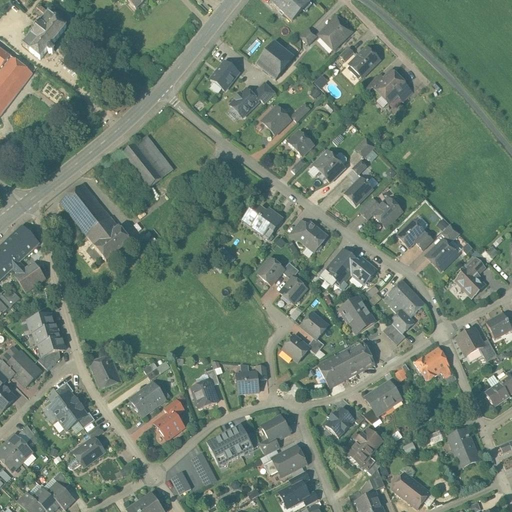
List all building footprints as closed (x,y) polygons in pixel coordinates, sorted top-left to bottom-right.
[(146,0),(127,0),(136,10),(146,0)] [(274,0),(271,4),(292,23),(309,6),(302,0),(299,0),(298,0),(274,0)] [(49,14),(23,45),(41,60),(47,52),(49,54),(53,54),(54,52),(54,49),(52,47),(67,29),(58,21),(59,20),(59,18),(57,17),(55,17),(54,18),(49,14)] [(337,19),(319,36),(333,51),(351,34),(337,19)] [(309,30),(300,39),(308,47),(317,38),(309,30)] [(294,59),(274,43),(256,66),(276,82),(294,59)] [(0,71),(11,58),(0,49),(0,71)] [(347,49),(339,57),(344,63),(352,54),(347,49)] [(366,49),(348,67),(361,79),(378,62),(366,49)] [(0,71),(0,117),(33,75),(11,58),(0,71)] [(238,75),(225,64),(211,81),(224,92),(238,75)] [(391,72),(383,79),(373,89),(393,109),(402,100),(398,96),(406,88),(391,72)] [(320,89),(328,81),(322,75),(314,83),(320,89)] [(379,75),(365,90),(368,93),(373,89),(383,79),(379,75)] [(265,84),(252,97),(258,103),(260,101),(264,105),(275,95),(265,84)] [(406,88),(398,96),(402,100),(403,102),(412,93),(406,88)] [(246,91),(241,97),(240,96),(235,101),(236,101),(230,107),(242,119),(258,103),(252,97),(246,91)] [(304,106),(291,119),(297,124),(309,111),(304,106)] [(277,108),(262,123),(275,136),(290,121),(277,108)] [(314,146),(299,132),(288,144),(302,158),(314,146)] [(136,146),(163,180),(174,171),(148,137),(136,146)] [(366,140),(355,151),(363,159),(374,149),(366,140)] [(163,180),(136,146),(122,156),(149,190),(163,180)] [(334,160),(327,153),(313,167),(320,174),(319,178),(322,182),(326,180),(330,184),(344,170),(341,167),(346,162),(346,160),(341,155),(339,155),(334,160)] [(300,162),(290,171),(295,176),(304,166),(300,162)] [(360,162),(352,171),(357,177),(366,168),(360,162)] [(361,179),(344,196),(355,208),(372,191),(361,179)] [(111,220),(83,186),(60,204),(87,238),(111,220)] [(379,208),(372,215),(372,216),(385,229),(401,213),(388,200),(379,208)] [(372,201),(360,213),(367,221),(372,216),(372,215),(379,208),(372,201)] [(269,216),(260,208),(255,215),(249,211),(243,219),(252,226),(251,228),(263,237),(266,233),(270,236),(281,220),(272,213),(269,216)] [(442,230),(446,223),(440,219),(436,226),(442,230)] [(111,220),(87,238),(95,248),(94,248),(106,263),(131,243),(119,229),(118,229),(111,220)] [(301,222),(290,236),(296,241),(298,240),(297,239),(307,227),(301,222)] [(413,223),(397,238),(408,250),(415,243),(424,234),(413,223)] [(327,238),(310,224),(307,227),(297,239),(298,240),(314,253),(315,252),(318,252),(321,248),(321,245),(327,238)] [(450,226),(441,235),(450,245),(459,236),(450,226)] [(4,244),(0,247),(0,282),(12,271),(17,275),(25,270),(20,264),(39,245),(22,227),(23,227),(22,227),(21,227),(22,227),(5,243),(4,244)] [(157,243),(149,234),(144,238),(152,248),(157,243)] [(424,234),(415,243),(423,252),(432,243),(424,234)] [(443,242),(426,258),(440,273),(457,256),(443,242)] [(492,258),(498,253),(493,247),(488,252),(492,258)] [(343,251),(325,273),(342,286),(351,275),(350,274),(359,264),(343,251)] [(493,260),(485,252),(480,256),(489,265),(493,260)] [(270,260),(258,276),(271,287),(281,274),(283,271),(270,260)] [(376,272),(362,260),(359,264),(350,274),(351,275),(364,286),(376,272)] [(484,269),(476,260),(467,269),(471,272),(473,270),(478,275),(484,269)] [(17,275),(15,277),(26,294),(46,281),(34,264),(25,270),(17,275)] [(283,271),(281,274),(286,278),(294,268),(289,264),(283,271)] [(294,268),(286,278),(291,282),(293,279),(299,272),(294,268)] [(467,270),(455,282),(461,289),(461,293),(465,293),(472,300),(485,287),(478,279),(480,277),(478,275),(473,270),(471,272),(467,269),(466,270),(467,270)] [(291,282),(280,295),(293,306),(306,290),(293,279),(291,282)] [(425,306),(402,281),(397,286),(395,285),(393,286),(395,288),(387,296),(393,302),(388,306),(398,316),(390,323),(391,324),(392,326),(404,314),(410,320),(425,306)] [(364,297),(369,302),(379,292),(374,287),(364,297)] [(15,294),(10,299),(4,293),(1,296),(12,307),(20,300),(15,294)] [(0,320),(13,308),(12,307),(1,296),(0,294),(0,320)] [(374,323),(357,299),(340,312),(356,335),(374,323)] [(289,315),(293,321),(302,313),(298,308),(289,315)] [(48,310),(30,315),(32,321),(50,316),(48,310)] [(404,314),(392,326),(402,336),(414,324),(410,320),(404,314)] [(32,321),(28,322),(31,335),(33,334),(54,328),(54,327),(51,316),(50,316),(32,321)] [(327,328),(312,316),(301,329),(314,340),(317,341),(327,328)] [(504,316),(486,325),(494,340),(511,331),(504,316)] [(392,326),(391,324),(382,333),(396,347),(405,339),(402,336),(392,326)] [(54,328),(33,334),(37,347),(38,346),(60,339),(56,327),(54,327),(54,328)] [(474,330),(456,340),(466,358),(479,350),(484,348),(482,344),(474,330)] [(307,349),(294,338),(283,351),(298,364),(309,351),(307,349)] [(60,339),(38,346),(42,358),(59,353),(65,351),(61,339),(60,339)] [(324,347),(317,341),(314,340),(310,344),(320,352),(324,347)] [(496,357),(488,341),(482,344),(484,348),(479,350),(487,364),(496,357)] [(320,352),(310,344),(307,349),(309,351),(316,357),(320,352)] [(363,344),(318,368),(330,390),(375,366),(363,344)] [(439,348),(423,359),(436,377),(441,374),(448,369),(450,368),(439,348)] [(6,367),(5,368),(14,377),(26,389),(41,374),(20,353),(6,367)] [(59,353),(43,357),(44,359),(52,367),(60,360),(59,353)] [(110,356),(89,365),(100,392),(121,383),(114,365),(111,359),(110,356)] [(117,357),(111,359),(114,365),(120,363),(117,357)] [(52,367),(44,359),(40,360),(38,362),(48,372),(52,367)] [(436,377),(423,359),(415,365),(427,383),(436,377)] [(6,367),(2,363),(0,365),(0,371),(4,376),(8,380),(9,382),(14,377),(5,368),(6,367)] [(166,363),(157,368),(161,374),(170,368),(166,363)] [(154,364),(143,371),(146,376),(157,369),(154,364)] [(266,369),(255,368),(256,374),(257,382),(267,381),(266,369)] [(157,369),(146,376),(151,383),(161,375),(157,369)] [(452,375),(448,369),(441,374),(445,380),(452,375)] [(214,371),(206,374),(209,384),(210,384),(211,388),(219,385),(214,371)] [(256,374),(237,376),(239,396),(258,394),(257,382),(256,374)] [(507,376),(497,383),(493,377),(486,382),(492,390),(485,395),(494,409),(509,398),(508,397),(511,394),(511,383),(506,375),(507,376)] [(1,386),(0,384),(0,413),(1,414),(15,400),(1,386)] [(67,384),(55,392),(61,401),(70,394),(71,395),(73,393),(67,384)] [(209,384),(192,390),(196,402),(195,404),(196,407),(198,408),(199,410),(217,404),(211,388),(210,384),(209,384)] [(389,384),(365,400),(372,410),(376,417),(377,417),(400,402),(389,384)] [(152,385),(130,402),(142,419),(164,402),(152,385)] [(61,401),(50,409),(58,421),(79,405),(75,400),(76,400),(75,399),(74,400),(71,395),(70,394),(61,401)] [(184,412),(176,401),(163,411),(167,416),(171,413),(176,419),(184,412)] [(79,405),(58,421),(66,432),(78,423),(87,417),(87,416),(83,411),(84,411),(83,410),(79,405),(80,405),(79,405)] [(362,417),(352,407),(345,414),(355,422),(354,423),(358,426),(365,419),(362,417)] [(341,410),(337,415),(336,414),(329,421),(330,422),(325,427),(338,440),(354,423),(355,422),(345,414),(341,410)] [(362,417),(365,419),(372,426),(380,421),(377,417),(376,417),(372,410),(362,417)] [(167,416),(155,426),(167,442),(184,429),(176,419),(171,413),(167,416)] [(87,417),(78,423),(83,430),(95,422),(89,414),(87,416),(87,417)] [(280,418),(262,427),(268,440),(271,446),(275,443),(290,436),(280,418)] [(241,426),(206,444),(220,470),(254,453),(241,426)] [(28,427),(22,433),(30,442),(35,437),(28,427)] [(99,427),(87,436),(91,441),(94,439),(94,440),(103,433),(99,427)] [(382,443),(366,430),(360,437),(356,434),(352,439),(357,444),(347,456),(361,468),(369,458),(382,443)] [(466,431),(447,439),(460,470),(479,462),(466,431)] [(30,442),(22,433),(17,438),(25,447),(30,442)] [(17,438),(15,437),(5,447),(22,464),(32,454),(25,447),(17,438)] [(91,441),(73,455),(76,459),(70,463),(69,465),(69,468),(70,469),(72,470),(74,469),(80,465),(84,469),(105,454),(94,440),(94,439),(91,441)] [(268,440),(258,445),(265,457),(276,452),(279,450),(275,443),(271,446),(268,440)] [(388,443),(378,455),(384,459),(391,451),(393,448),(388,443)] [(406,455),(416,449),(412,443),(402,448),(406,455)] [(511,451),(509,444),(499,447),(503,455),(511,451)] [(5,447),(0,451),(0,462),(11,474),(22,464),(5,447)] [(278,457),(272,461),(272,462),(264,466),(269,477),(278,472),(281,478),(306,465),(297,448),(278,457)] [(265,457),(261,460),(264,466),(272,462),(272,461),(278,457),(276,452),(265,457)] [(202,454),(190,461),(205,488),(217,482),(202,454)] [(380,468),(369,458),(361,468),(372,478),(377,471),(380,468)] [(380,477),(388,475),(386,468),(378,470),(380,477)] [(0,473),(0,475),(7,483),(11,478),(3,470),(0,473)] [(372,478),(369,482),(374,493),(384,488),(377,471),(372,478)] [(70,485),(61,473),(53,481),(57,485),(63,491),(70,485)] [(182,473),(170,479),(179,496),(191,490),(182,473)] [(304,473),(289,481),(293,487),(301,483),(302,485),(309,482),(304,473)] [(429,496),(404,476),(392,492),(405,502),(413,508),(417,511),(429,496)] [(364,500),(356,503),(356,504),(359,511),(382,511),(375,495),(374,495),(374,493),(369,482),(361,493),(364,500)] [(293,487),(279,494),(287,510),(304,502),(309,498),(308,496),(302,485),(301,483),(293,487)] [(63,491),(57,485),(47,495),(59,506),(64,511),(68,507),(69,507),(74,502),(63,491)] [(47,495),(42,490),(33,499),(44,511),(45,511),(52,511),(54,510),(55,511),(59,506),(47,495)] [(317,502),(313,493),(308,496),(309,498),(304,502),(307,508),(317,502)] [(361,493),(348,498),(351,506),(356,504),(356,503),(364,500),(361,493)] [(27,494),(17,505),(23,511),(43,511),(44,511),(33,499),(27,494)] [(161,511),(151,497),(129,511),(161,511)] [(409,511),(413,508),(405,502),(402,504),(407,508),(405,510),(407,511),(409,511)]
